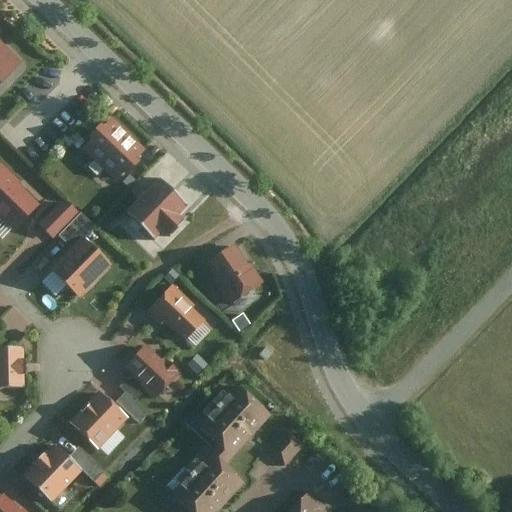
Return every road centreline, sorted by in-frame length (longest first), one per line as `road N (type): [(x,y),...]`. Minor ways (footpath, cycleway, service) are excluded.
road 1 (residential): [(371,430),(322,342),(298,262),(280,234),(37,0)]
road 2 (residential): [(371,430),(511,282)]
road 3 (residential): [(0,463),(60,396),(72,355)]
